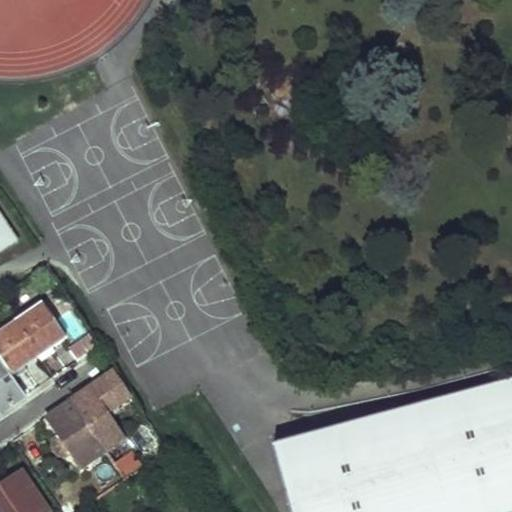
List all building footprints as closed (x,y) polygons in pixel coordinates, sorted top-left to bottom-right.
[(0,254),(16,242),(0,217),(0,254)] [(43,303),(14,322),(39,358),(67,338),(43,303)] [(14,322),(0,332),(0,360),(12,377),(39,358),(14,322)] [(0,410),(2,413),(26,397),(12,377),(0,360),(0,410)] [(511,511),(511,386),(277,451),(294,511),(511,511)] [(89,390),(72,402),(99,443),(117,430),(115,426),(89,390)] [(99,443),(72,402),(47,419),(60,438),(67,439),(72,447),(71,454),(83,471),(107,454),(99,443)] [(125,441),(122,437),(117,430),(99,443),(106,453),(107,454),(125,441)] [(53,448),(59,457),(66,458),(71,454),(72,447),(67,439),(60,438),(55,441),(53,448)] [(130,453),(114,465),(122,476),(123,477),(139,466),(130,453)] [(46,511),(22,473),(0,487),(0,511),(46,511)]
